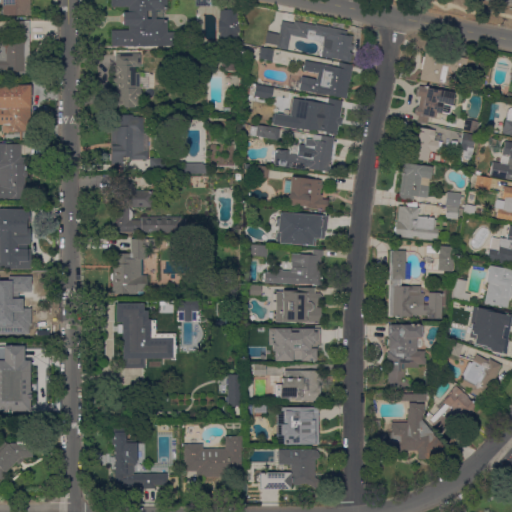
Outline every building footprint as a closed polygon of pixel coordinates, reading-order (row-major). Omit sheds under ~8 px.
[(30,0),(30,15),(3,15),(3,0),(30,0)] [(175,46),(111,46),(111,30),(129,30),(129,25),(123,25),(123,12),(129,12),(129,7),(111,8),(111,0),(167,0),(167,10),(155,10),(155,19),(167,19),(167,32),(175,32),(175,46)] [(219,25),(218,25),(218,21),(219,21),(219,15),(238,14),(238,16),(240,16),(240,23),(238,23),(238,40),(219,40),(219,25)] [(280,29),(278,29),(279,22),(281,23),(282,21),(294,24),(294,21),(315,25),(348,31),(347,35),(353,36),(351,44),(354,45),(353,51),(350,50),(350,52),(351,52),(351,53),(353,54),(352,56),(351,60),(352,60),(351,62),(349,61),(349,62),(340,60),(331,58),(331,59),(321,56),(323,47),(319,41),(291,36),(288,50),(276,48),(280,29)] [(30,72),(25,72),(25,78),(8,78),(7,72),(5,72),(5,71),(0,71),(0,23),(8,23),(8,35),(16,35),(16,22),(29,22),(30,72)] [(274,50),(272,61),(259,58),(261,48),(274,50)] [(451,58),(452,55),(468,59),(465,73),(451,70),(452,67),(448,67),(445,83),(439,81),(439,83),(420,79),(422,69),(425,52),(451,58)] [(225,53),(238,53),(238,71),(225,71),(225,67),(221,66),(222,57),(225,57),(225,53)] [(113,108),(113,89),(116,89),(116,85),(115,85),(115,78),(116,78),(116,76),(114,76),(114,65),(116,65),(115,54),(140,54),(140,67),(135,67),(135,73),(149,73),(149,89),(141,89),(141,108),(113,108)] [(347,99),(326,95),(299,90),(300,84),(299,82),(299,80),(301,79),(302,77),(315,79),(315,80),(317,81),(318,73),(303,71),(305,61),(338,67),(338,63),(353,66),(347,99)] [(0,85),(31,85),(31,86),(32,86),(33,97),(31,97),(31,131),(22,131),(22,133),(2,133),(2,125),(0,125),(0,85)] [(271,100),(259,98),(259,99),(255,98),(255,97),(254,97),(256,85),(274,88),(271,100)] [(454,93),(453,98),(455,98),(454,104),(452,104),(450,115),(437,112),(436,119),(429,117),(428,124),(417,122),(418,116),(415,115),(416,114),(415,113),(415,109),(417,108),(417,107),(420,107),(421,101),(420,101),(421,97),(417,96),(417,94),(416,93),(417,89),(418,88),(419,86),(454,93)] [(500,97),(488,94),(489,89),(491,90),(492,86),(502,89),(500,97)] [(340,118),(342,118),(340,125),(339,125),(337,135),(325,133),(325,132),(318,130),(318,131),(307,129),(308,122),(307,122),(307,120),(300,119),(302,108),(308,109),(309,103),(310,103),(311,101),(322,102),(322,103),(327,104),(328,99),(343,102),(340,118)] [(511,135),(502,134),(503,131),(502,130),(502,127),(504,127),(505,119),(511,120),(511,119),(506,119),(509,106),(511,106),(511,135)] [(132,160),(132,157),(123,157),(123,172),(111,172),(111,127),(117,127),(117,115),(133,115),(133,117),(138,117),(144,117),(144,133),(148,133),(148,160),(132,160)] [(465,119),(478,121),(475,133),(463,130),(465,119)] [(268,127),(268,126),(278,128),(276,140),(249,135),(251,126),(255,127),(256,125),(268,127)] [(428,161),(428,162),(404,157),(410,129),(413,130),(414,126),(435,131),(434,140),(439,141),(439,142),(442,142),(440,153),(442,153),(440,163),(428,161)] [(475,135),(473,148),(471,157),(463,156),(464,147),(460,146),(463,133),(475,135)] [(273,165),(276,149),(289,151),(290,143),(305,145),(306,139),(312,140),(313,135),(335,139),(330,172),(308,169),(308,167),(305,167),(305,170),(273,165)] [(511,142),(511,179),(490,176),(493,162),(501,163),(505,141),(511,142)] [(11,200),(10,201),(0,201),(0,144),(21,144),(21,157),(25,157),(25,166),(26,166),(26,170),(25,170),(25,171),(27,171),(27,176),(29,176),(29,191),(30,191),(30,200),(11,200)] [(167,158),(167,171),(150,171),(150,159),(167,158)] [(185,174),(185,163),(203,163),(203,164),(207,164),(209,170),(207,174),(185,174)] [(402,179),(401,179),(402,175),(401,175),(401,170),(402,170),(403,163),(432,167),(430,179),(421,177),(420,183),(429,185),(427,198),(414,196),(413,202),(399,200),(402,179)] [(255,177),(257,166),(269,167),(268,178),(255,177)] [(320,194),(323,195),(322,199),(328,200),(327,210),(317,210),(317,209),(305,208),(305,206),(297,206),(291,206),(291,205),(288,205),(288,201),(287,200),(288,196),(289,195),(289,193),(284,193),(286,181),(290,181),(291,176),(322,180),(321,183),(323,184),(323,188),(321,188),(320,194)] [(490,191),(474,188),(477,176),(492,179),(490,191)] [(181,217),(181,219),(186,219),(186,233),(164,233),(164,232),(112,233),(111,223),(115,223),(115,190),(112,190),(112,178),(126,178),(126,182),(132,182),(132,186),(135,186),(135,191),(153,191),(153,207),(130,207),(130,209),(132,211),(133,214),(133,217),(131,219),(130,220),(141,220),(141,217),(181,217)] [(511,220),(489,216),(490,209),(494,210),(494,208),(496,199),(495,199),(497,191),(503,192),(504,186),(511,187),(511,220)] [(468,190),(476,192),(473,205),(475,206),(473,215),(463,213),(468,190)] [(461,193),(459,207),(445,205),(447,192),(461,193)] [(434,218),(434,220),(436,220),(435,229),(439,229),(438,239),(432,238),(432,240),(419,239),(419,237),(413,236),(412,238),(395,237),(395,231),(394,230),(395,227),(396,227),(396,222),(397,222),(398,206),(403,207),(403,206),(418,207),(418,210),(420,210),(420,213),(418,213),(418,216),(434,218)] [(458,208),(457,219),(445,218),(446,207),(458,208)] [(31,225),(32,268),(0,268),(0,209),(26,209),(27,222),(26,222),(26,226),(31,225)] [(278,240),(275,240),(275,232),(277,232),(279,212),(321,215),(327,216),(326,231),(324,231),(323,239),(315,239),(314,246),(278,243),(278,240)] [(511,264),(508,264),(487,260),(489,248),(496,249),(497,240),(499,240),(500,238),(505,239),(505,237),(507,237),(509,226),(511,226),(511,264)] [(143,276),(147,276),(147,279),(148,279),(148,282),(147,283),(148,294),(138,295),(138,292),(136,292),(136,294),(130,294),(130,293),(113,294),(112,264),(115,264),(115,254),(131,253),(131,239),(158,239),(159,247),(145,247),(146,260),(143,260),(143,276)] [(268,246),(267,258),(249,256),(249,245),(268,246)] [(452,271),(438,270),(438,262),(438,254),(439,254),(440,246),(454,247),(452,271)] [(312,255),(312,250),(323,251),(323,257),(321,257),(320,271),(322,271),(321,286),(314,286),(314,285),(299,284),(299,285),(264,283),(264,281),(263,281),(263,279),(264,279),(265,273),(267,273),(267,272),(275,273),(275,269),(282,270),(282,271),(291,271),(291,262),(289,262),(290,253),(312,255)] [(405,280),(401,280),(401,286),(411,286),(421,286),(421,293),(424,293),(423,305),(428,305),(428,293),(442,293),(442,319),(428,319),(428,315),(412,315),(412,317),(393,316),(393,317),(388,317),(390,250),(406,251),(405,280)] [(489,281),(501,283),(502,280),(500,279),(502,268),(511,270),(511,296),(510,299),(509,298),(507,308),(494,305),(494,306),(484,304),(489,281)] [(32,315),(36,315),(36,335),(0,335),(0,304),(8,304),(8,297),(13,297),(13,292),(0,292),(0,273),(25,273),(25,289),(28,289),(28,295),(32,295),(32,315)] [(455,278),(467,281),(465,293),(470,294),(469,302),(452,299),(455,278)] [(261,296),(249,295),(249,294),(245,294),(246,285),(262,286),(261,296)] [(317,303),(317,308),(321,308),(321,314),(323,314),(323,317),(321,318),(321,324),(315,324),(315,323),(302,323),(302,322),(276,322),(276,292),(282,292),(282,291),(297,291),(297,293),(319,293),(322,296),(322,300),(319,303),(317,303)] [(191,321),(183,321),(183,310),(177,310),(177,300),(198,300),(198,310),(191,310),(191,321)] [(143,304),(143,311),(147,311),(147,320),(156,320),(156,334),(175,334),(175,360),(171,360),(171,358),(144,359),(144,368),(123,368),(123,339),(123,335),(122,335),(122,333),(118,333),(118,325),(122,325),(122,322),(117,322),(116,304),(143,304)] [(468,344),(471,336),(470,336),(471,332),(464,331),(467,318),(482,321),(483,320),(485,309),(499,312),(497,323),(503,324),(499,342),(507,345),(503,357),(468,344)] [(425,351),(425,368),(405,368),(405,370),(405,378),(410,377),(410,386),(405,386),(405,389),(390,389),(390,382),(388,382),(388,370),(389,370),(389,364),(388,364),(388,352),(389,352),(389,349),(388,325),(420,325),(423,325),(423,337),(417,337),(417,351),(425,351)] [(321,327),(321,342),(315,342),(315,346),(317,346),(317,352),(316,352),(316,356),(305,356),(305,357),(296,357),(296,356),(291,356),(291,358),(281,358),(281,351),(280,351),(280,349),(281,349),(281,345),(283,345),(283,337),(276,337),(277,327),(321,327)] [(459,357),(444,352),(449,340),(463,345),(459,357)] [(254,364),(245,364),(245,358),(249,358),(249,343),(253,343),(253,344),(263,344),(264,344),(265,346),(266,348),(266,351),(267,351),(267,364),(266,364),(266,365),(254,365),(254,364)] [(27,361),(23,361),(23,392),(29,392),(29,409),(21,409),(21,417),(15,417),(15,409),(3,410),(3,390),(0,390),(0,374),(2,374),(2,345),(12,345),(12,347),(26,347),(26,348),(27,348),(27,361)] [(484,399),(469,391),(470,390),(460,384),(464,377),(462,375),(469,361),(472,363),(476,354),(487,360),(488,360),(489,359),(501,365),(497,372),(499,373),(484,399)] [(266,365),(266,375),(254,375),(254,365),(266,365)] [(319,371),(319,375),(321,375),(321,382),(319,382),(319,386),(321,386),(321,400),(294,400),(294,398),(281,398),(270,397),(270,375),(281,375),(281,378),(284,378),(284,377),(283,377),(283,373),(285,373),(285,371),(319,371)] [(228,375),(240,375),(240,406),(237,406),(237,410),(231,410),(231,406),(228,406),(228,375)] [(470,416),(469,415),(447,438),(429,421),(430,420),(430,419),(439,410),(436,407),(448,395),(447,394),(452,390),(451,389),(455,385),(463,393),(463,392),(468,397),(468,398),(477,408),(470,416)] [(446,448),(430,461),(418,459),(418,450),(402,450),(402,454),(387,454),(387,440),(390,440),(390,434),(394,434),(394,423),(407,422),(407,410),(408,410),(408,403),(416,403),(416,404),(424,404),(424,414),(422,414),(422,420),(446,448)] [(250,417),(250,405),(266,405),(267,417),(250,417)] [(319,441),(314,441),(315,444),(276,444),(276,411),(281,410),(280,407),(320,407),(319,441)] [(380,439),(372,439),(372,420),(380,420),(380,439)] [(155,474),(155,489),(141,489),(141,487),(131,487),(131,485),(124,485),(124,480),(115,480),(115,464),(115,445),(113,445),(113,429),(126,429),(126,440),(136,440),(136,454),(138,454),(138,465),(136,465),(136,474),(155,474)] [(225,448),(225,436),(241,436),(242,477),(197,477),(196,471),(184,471),(184,444),(203,444),(203,448),(225,448)] [(6,480),(0,480),(0,446),(5,441),(8,445),(10,444),(32,443),(32,457),(23,457),(24,459),(19,465),(15,462),(6,472),(6,480)] [(291,464),(282,464),(282,461),(280,461),(280,455),(282,455),(282,451),(291,451),(291,450),(305,450),(305,451),(312,452),(315,450),(316,451),(317,450),(320,455),(319,455),(320,458),(315,460),(315,477),(320,480),(319,482),(320,483),(318,486),(317,485),(316,489),(307,484),(300,484),(300,485),(290,485),(290,488),(260,489),(259,473),(291,472),(291,464)]
